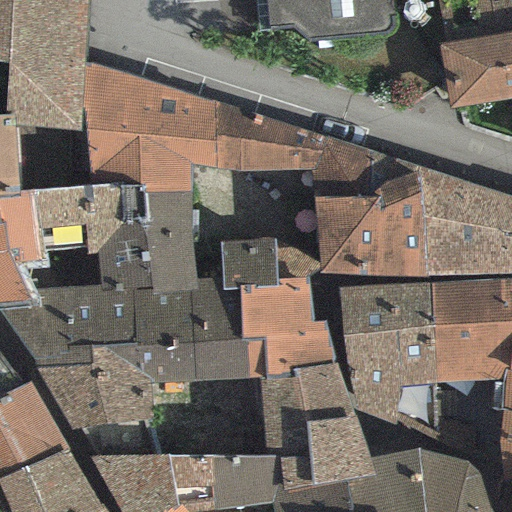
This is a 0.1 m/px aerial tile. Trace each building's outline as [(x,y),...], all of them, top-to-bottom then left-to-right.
[(12,115),(13,126),(81,131),(85,63),(87,0),(0,0),(0,63),(5,64),(4,116),(12,115)] [(391,0),(262,0),(265,28),(292,28),(305,41),(386,30),(386,17),(393,17),(391,0)] [(511,0),(432,0),(442,44),(437,44),(447,109),(511,97),(511,0)] [(211,102),(85,63),(81,131),(90,188),(143,184),(141,194),(188,193),(190,167),(215,171),(211,102)] [(302,131),(211,102),(215,171),(310,171),(311,198),(369,198),(373,150),(302,131)] [(4,116),(0,115),(0,198),(19,196),(13,126),(12,115),(4,116)] [(369,198),(311,198),(318,274),(420,276),(417,166),(373,150),(369,198)] [(511,197),(417,166),(420,276),(511,272),(511,197)] [(90,188),(32,193),(40,252),(87,248),(88,256),(97,254),(119,225),(144,224),(141,194),(143,184),(90,188)] [(19,196),(0,198),(0,310),(36,307),(29,291),(17,265),(42,263),(40,252),(32,193),(19,196)] [(188,193),(141,194),(144,224),(151,293),(187,291),(196,291),(195,280),(188,193)] [(130,294),(151,293),(144,224),(119,225),(97,254),(97,285),(98,297),(130,294)] [(274,239),(219,241),(220,279),(221,290),(238,289),(276,287),(275,278),(274,239)] [(307,276),(275,278),(276,287),(238,289),(241,339),(245,339),(247,380),(258,379),(292,379),(291,369),(336,365),(324,324),(312,325),(307,276)] [(221,290),(220,279),(195,280),(196,291),(187,291),(192,383),(247,380),(245,339),(241,339),(238,289),(221,290)] [(508,374),(511,373),(511,279),(429,284),(436,385),(506,383),(508,374)] [(436,385),(429,284),(336,288),(349,379),(356,412),(392,426),(393,423),(436,442),(436,385)] [(98,297),(97,285),(29,291),(36,307),(0,310),(0,312),(35,369),(88,367),(89,346),(133,345),(130,294),(98,297)] [(147,385),(192,383),(187,291),(151,293),(130,294),(133,345),(135,386),(147,385)] [(149,420),(147,385),(135,386),(133,345),(89,346),(88,367),(35,369),(70,429),(149,420)] [(0,358),(0,481),(66,452),(29,384),(20,387),(0,358)] [(292,379),(258,379),(263,457),(277,457),(307,455),(303,421),(355,418),(336,365),(291,369),(292,379)] [(496,443),(499,464),(511,466),(511,373),(508,374),(506,383),(496,443)] [(367,459),(355,418),(303,421),(307,455),(277,457),(281,488),(344,481),(371,477),(367,459)] [(371,477),(344,481),(347,511),(502,511),(492,479),(467,461),(418,450),(367,459),(371,477)] [(103,511),(101,508),(66,452),(0,481),(0,511),(103,511)] [(263,457),(89,458),(120,511),(163,511),(180,506),(185,511),(214,511),(271,505),(268,490),(281,488),(277,457),(263,457)] [(511,466),(499,464),(511,510),(511,466)] [(347,511),(344,481),(281,488),(268,490),(271,505),(271,511),(347,511)]
